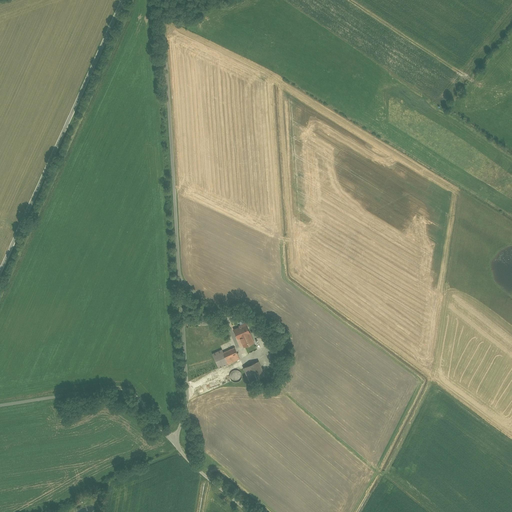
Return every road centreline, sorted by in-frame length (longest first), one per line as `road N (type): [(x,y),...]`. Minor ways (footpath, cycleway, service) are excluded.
road 1 (unclassified): [(160,0),(187,382),(173,437)]
road 2 (unclassified): [(0,274),(124,0)]
road 3 (unclassified): [(0,403),(120,385),(173,437)]
road 4 (track): [(477,79),(357,0)]
